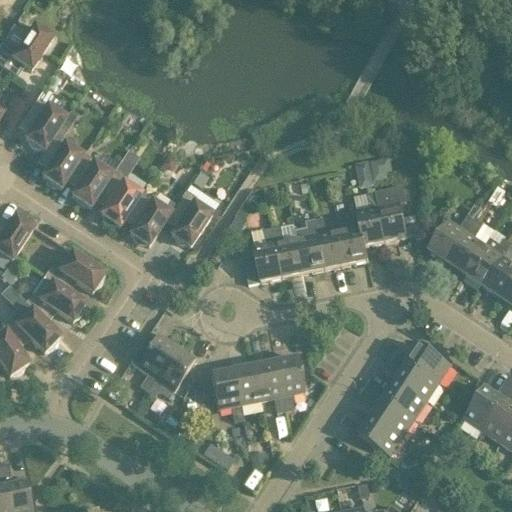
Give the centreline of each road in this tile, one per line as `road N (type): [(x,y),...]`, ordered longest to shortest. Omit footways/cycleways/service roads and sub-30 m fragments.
road 1 (residential): [(54,425),(55,406),(138,282),(131,267),(0,178)]
road 2 (residential): [(262,511),(401,298)]
road 3 (residential): [(227,315),(285,316),(401,298)]
road 4 (residential): [(191,511),(54,425)]
road 5 (residential): [(511,360),(401,298)]
